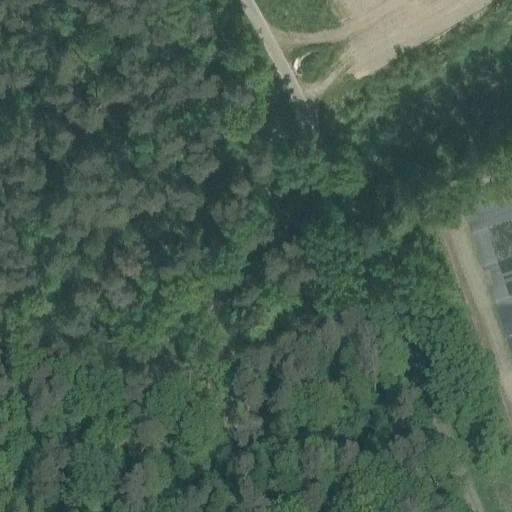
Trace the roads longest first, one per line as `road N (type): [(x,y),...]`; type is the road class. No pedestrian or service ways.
road 1 (unclassified): [(237,0),(370,231),(486,511)]
road 2 (track): [(293,98),(461,0)]
